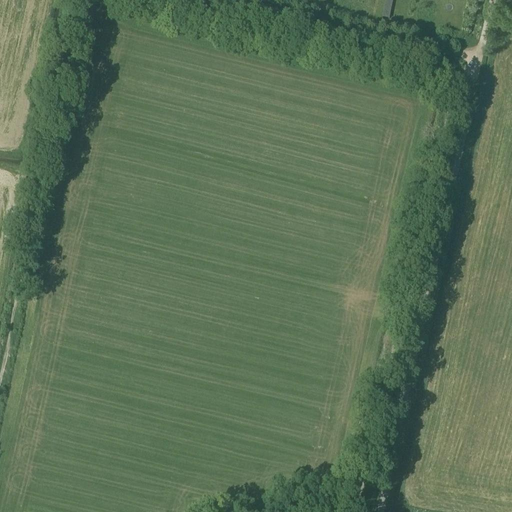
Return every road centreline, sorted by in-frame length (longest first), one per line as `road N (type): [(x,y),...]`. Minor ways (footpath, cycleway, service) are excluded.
road 1 (unclassified): [(379,511),(492,0)]
road 2 (track): [(453,81),(356,511)]
